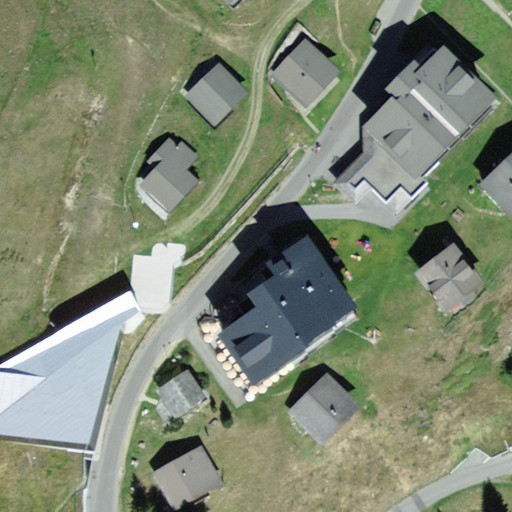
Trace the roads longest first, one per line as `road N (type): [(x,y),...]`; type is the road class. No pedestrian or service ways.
road 1 (residential): [(408,0),(329,141),(151,350),(123,404),(105,466),(106,511)]
road 2 (residential): [(303,0),(278,21),(259,55),(240,154),(203,211),(102,274)]
road 3 (residential): [(511,461),(458,478),(400,511)]
